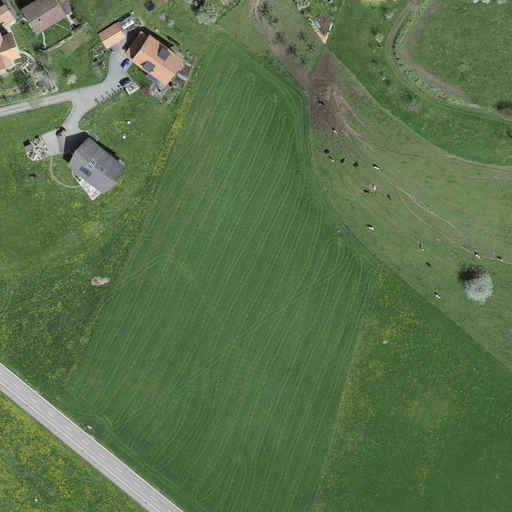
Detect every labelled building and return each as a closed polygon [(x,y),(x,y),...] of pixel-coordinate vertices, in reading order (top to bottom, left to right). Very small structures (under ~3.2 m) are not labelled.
[(44,24),(64,11),(58,3),(56,0),(34,0),(22,8),(32,24),(41,19),(44,24)] [(65,0),(62,0),(58,3),(64,11),(65,13),(71,9),(65,0)] [(4,6),(0,8),(0,26),(12,18),(4,6)] [(130,15),(119,22),(124,29),(135,22),(130,15)] [(121,37),(114,25),(100,34),(107,46),(121,37)] [(163,78),(178,57),(141,31),(127,53),(163,78)] [(0,63),(0,64),(10,61),(8,57),(16,54),(9,34),(1,36),(0,33),(0,63)] [(100,186),(119,163),(88,139),(70,163),(100,186)]
